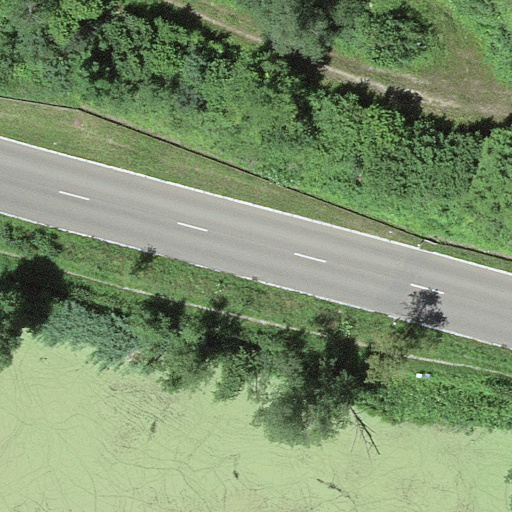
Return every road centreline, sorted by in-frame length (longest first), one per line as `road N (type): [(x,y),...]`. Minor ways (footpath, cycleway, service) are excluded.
road 1 (secondary): [(511,309),(0,171)]
road 2 (track): [(177,0),(316,51),(511,93)]
